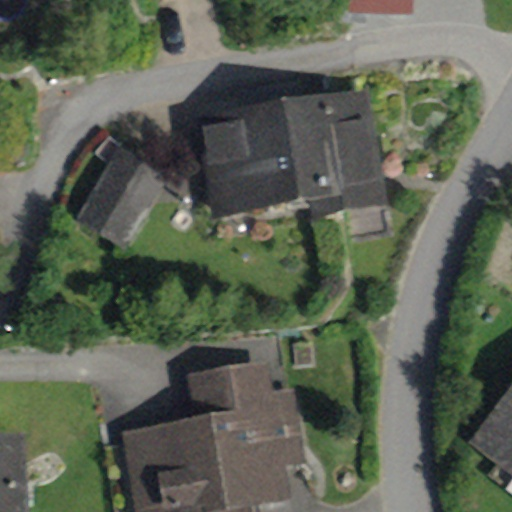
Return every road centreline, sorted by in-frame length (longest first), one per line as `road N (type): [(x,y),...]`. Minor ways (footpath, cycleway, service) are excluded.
road 1 (residential): [(0,299),(54,165),(80,117),(105,93),(406,44),(477,47),(511,68)]
road 2 (tertiary): [(416,511),(409,376),(426,290),(454,218),(511,121)]
